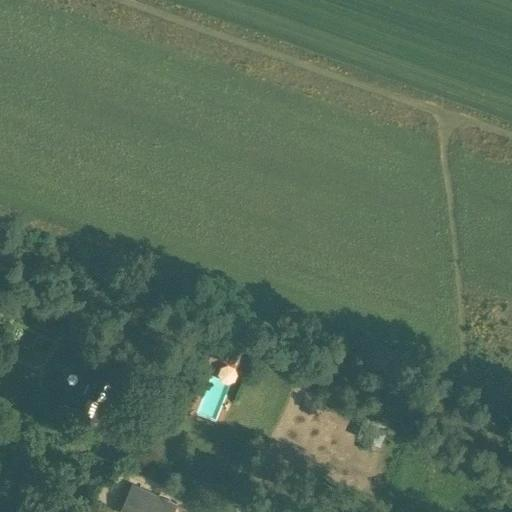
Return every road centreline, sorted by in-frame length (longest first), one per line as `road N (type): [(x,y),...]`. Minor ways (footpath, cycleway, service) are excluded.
road 1 (track): [(112,0),(511,138)]
road 2 (track): [(437,112),(453,220),(459,334),(452,365)]
